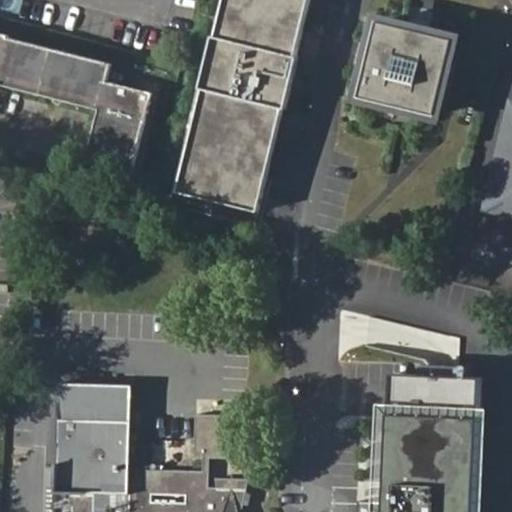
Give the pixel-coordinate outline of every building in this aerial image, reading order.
[(315,0),(226,0),(178,191),(264,212),(315,0)] [(465,34),(376,11),(356,103),(445,123),(465,34)] [(0,84),(100,113),(88,157),(135,170),(158,80),(0,35),(0,84)] [(511,103),(506,102),(479,213),(511,220),(511,103)] [(492,511),(498,374),(391,370),(385,511),(492,511)] [(62,383),(60,489),(81,489),(81,496),(74,496),(73,511),(245,511),(245,506),(246,498),(249,479),(218,478),(218,486),(211,486),(212,458),(227,459),(228,437),(236,438),(235,416),(199,415),(198,458),(204,458),(204,472),(139,471),(140,475),(132,476),(135,385),(62,383)] [(235,459),(236,438),(228,437),(227,459),(235,459)]
